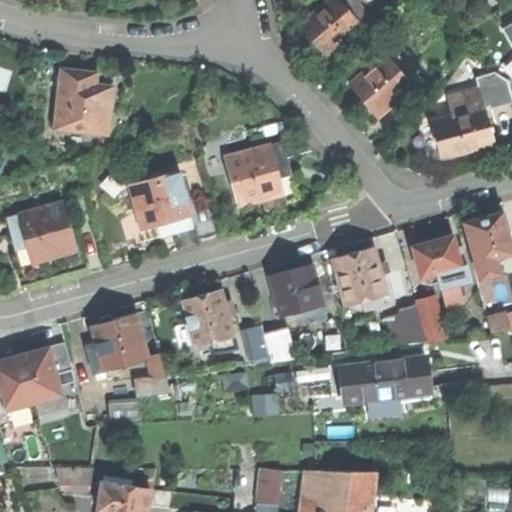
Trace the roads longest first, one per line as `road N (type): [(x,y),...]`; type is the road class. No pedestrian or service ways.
road 1 (residential): [(390,207),(0,315)]
road 2 (residential): [(233,49),(58,31),(0,13)]
road 3 (residential): [(390,207),(277,74),(233,49)]
road 4 (residential): [(511,175),(390,207)]
